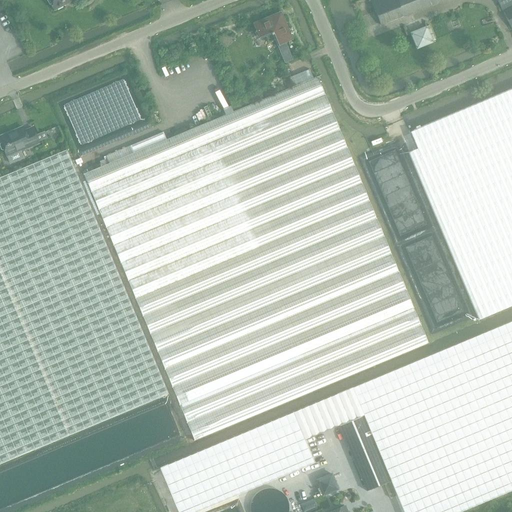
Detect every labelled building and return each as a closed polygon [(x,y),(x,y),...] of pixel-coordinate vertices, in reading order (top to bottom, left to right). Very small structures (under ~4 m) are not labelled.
[(48,0),(54,11),(75,0),(48,0)] [(370,0),(381,26),(403,17),(445,0),(370,0)] [(511,0),(496,0),(511,30),(511,0)] [(280,20),(277,18),(276,16),(254,25),(260,39),(266,36),(268,43),(275,40),(285,64),(293,61),(285,43),(291,40),(283,19),(280,20)] [(426,27),(411,34),(417,48),(432,42),(426,27)] [(133,154),(83,174),(194,441),(428,344),(317,77),(167,140),(133,154)] [(511,305),(511,89),(410,133),(417,149),(408,153),(478,320),(511,305)] [(23,127),(0,136),(0,140),(1,144),(0,144),(0,147),(1,150),(3,151),(4,150),(7,156),(10,163),(23,158),(20,151),(39,144),(32,128),(26,131),(24,132),(23,127)] [(133,154),(167,140),(164,133),(131,146),(133,154)] [(0,464),(168,395),(66,150),(0,177),(0,464)] [(296,411),(160,468),(177,511),(196,511),(314,463),(304,441),(315,436),(338,426),(339,426),(363,416),(390,481),(403,511),(459,511),(511,490),(511,321),(511,322),(435,354),(351,388),(296,411)] [(339,426),(338,426),(366,492),(374,488),(390,481),(363,416),(339,426)] [(338,490),(331,475),(316,482),(323,497),(338,490)] [(389,482),(384,485),(390,499),(395,496),(389,482)]
